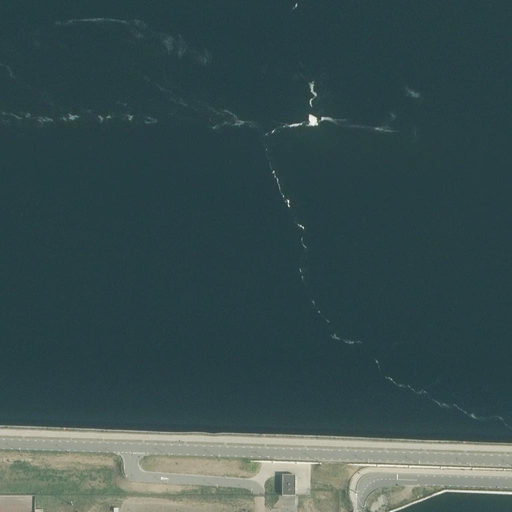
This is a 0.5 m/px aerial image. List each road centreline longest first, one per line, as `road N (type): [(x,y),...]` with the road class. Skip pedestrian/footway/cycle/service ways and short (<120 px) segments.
road 1 (tertiary): [(0,441),(511,455)]
road 2 (tertiary): [(359,511),(364,487),(383,478),(511,479)]
